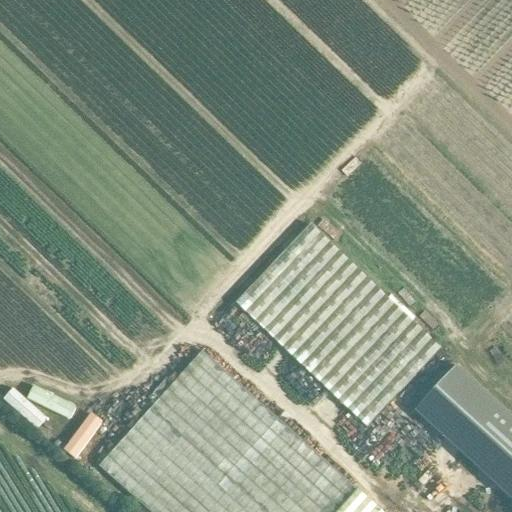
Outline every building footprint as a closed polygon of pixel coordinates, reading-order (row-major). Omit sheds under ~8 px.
[(236,304),(366,427),(440,349),(310,226),(236,304)] [(381,511),(203,352),(100,467),(149,511),(381,511)] [(415,411),(511,499),(511,416),(457,366),(415,411)] [(34,385),(28,400),(72,419),(78,405),(34,385)] [(40,426),(47,416),(12,391),(5,401),(40,426)] [(62,449),(75,459),(104,422),(91,412),(62,449)]
